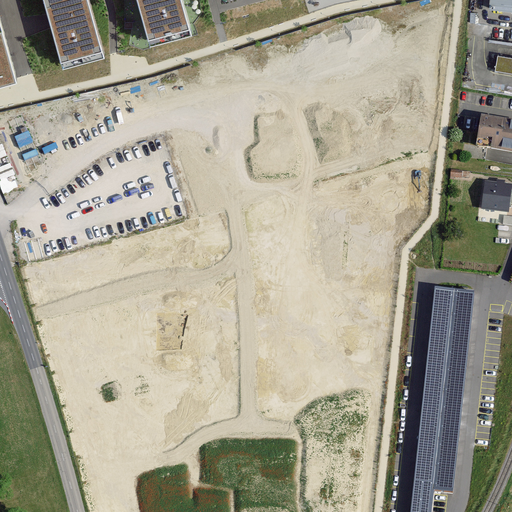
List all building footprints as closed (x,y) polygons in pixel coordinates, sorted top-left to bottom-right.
[(104,53),(89,0),(44,0),(50,20),(63,64),(104,53)] [(192,29),(183,0),(139,0),(150,41),(192,29)] [(511,9),(511,0),(490,0),(490,8),(511,9)] [(401,14),(357,26),(377,100),(421,88),(401,14)] [(0,18),(0,81),(16,77),(2,26),(0,18)] [(324,44),(250,65),(262,109),(336,88),(324,44)] [(496,70),(511,72),(511,58),(498,56),(496,70)] [(190,73),(146,85),(167,159),(211,147),(190,73)] [(37,124),(49,168),(123,147),(111,104),(37,124)] [(511,153),(511,122),(482,118),(477,148),(511,153)] [(365,192),(414,179),(400,124),(350,138),(365,192)] [(42,160),(39,149),(29,151),(28,143),(34,142),(31,132),(18,135),(26,164),(42,160)] [(283,220),(326,208),(306,134),(262,146),(283,220)] [(0,157),(8,154),(4,142),(0,143),(0,157)] [(13,162),(0,166),(0,174),(1,179),(17,174),(13,162)] [(508,212),(511,186),(485,183),(482,210),(508,212)] [(182,184),(132,198),(147,253),(197,239),(182,184)] [(92,193),(49,205),(69,279),(113,267),(92,193)] [(25,241),(29,260),(46,256),(42,238),(25,241)] [(389,331),(390,324),(388,324),(397,264),(391,263),(368,244),(364,249),(366,250),(338,285),(342,289),(353,328),(359,326),(389,331)] [(299,347),(315,321),(320,319),(292,265),(294,263),(291,258),(264,272),(258,272),(260,313),(257,318),(295,341),(293,343),(299,347)] [(474,290),(435,286),(411,511),(430,511),(433,489),(453,491),(474,290)] [(206,325),(184,304),(183,298),(124,315),(123,312),(117,314),(125,343),(124,349),(165,355),(169,359),(200,328),(201,329),(206,325)] [(358,362),(299,378),(300,384),(293,414),(300,416),(301,414),(344,425),(345,419),(377,392),(373,387),(365,357),(357,360),(358,362)] [(135,453),(141,413),(145,409),(114,378),(115,376),(111,372),(90,393),(84,395),(101,453),(98,454),(100,460),(129,452),(135,453)] [(222,388),(222,381),(191,384),(186,382),(172,420),(167,423),(192,460),(190,461),(194,466),(219,449),(224,449),(220,388),(222,388)] [(305,477),(314,511),(367,511),(354,463),(305,477)] [(212,511),(210,503),(178,511),(212,511)]
